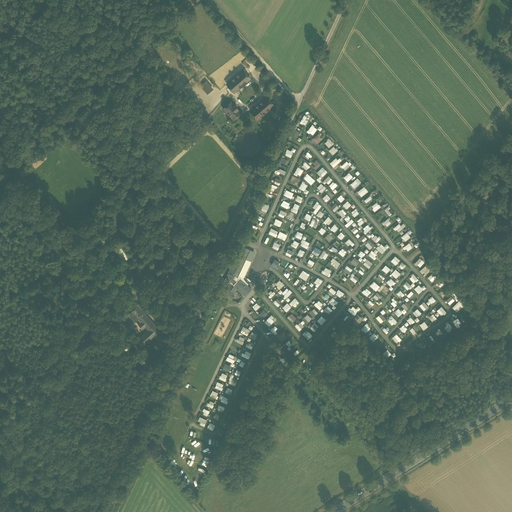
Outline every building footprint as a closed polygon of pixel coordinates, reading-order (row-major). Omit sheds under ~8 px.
[(243,69),(226,84),(234,94),(251,79),(243,69)] [(206,81),(200,86),(207,95),(213,89),(206,81)] [(266,96),(249,111),(257,120),(274,105),(266,96)] [(241,113),(231,101),(222,109),(232,121),(241,113)] [(306,119),(307,117),(304,115),(300,123),(305,125),(308,120),(306,119)] [(307,131),(312,135),(317,129),(312,125),(307,131)] [(291,135),(297,138),(300,132),(294,128),(291,135)] [(317,144),(322,139),(318,134),(312,139),(317,144)] [(329,137),(326,139),(328,141),(325,143),(328,148),(334,144),(329,137)] [(333,155),(338,150),(334,146),(329,151),(333,155)] [(292,157),(294,148),(292,148),(291,150),(286,149),(284,155),(292,157)] [(336,158),(330,163),(333,167),(342,160),(340,158),(337,160),(336,158)] [(315,166),(313,168),(316,170),(321,164),(317,160),(313,163),(315,166)] [(341,166),(345,170),(351,165),(347,160),(341,166)] [(306,161),(302,165),(306,170),(310,166),(306,161)] [(298,166),(294,174),(297,176),(298,174),(300,175),(304,170),(298,166)] [(322,178),(327,171),(322,167),(317,173),(322,178)] [(349,172),(343,177),(347,181),(353,177),(349,172)] [(311,184),(315,180),(307,173),(303,177),(311,184)] [(357,178),(350,184),(354,188),(361,182),(357,178)] [(307,194),(309,191),(305,188),(308,185),(303,181),(299,188),(307,194)] [(333,190),(337,185),(333,181),(329,186),(333,190)] [(320,190),(319,191),(321,193),(326,187),(321,183),(317,188),(320,190)] [(361,197),(368,191),(364,186),(357,192),(361,197)] [(286,189),(283,195),(291,198),(294,193),(286,189)] [(336,198),(340,203),(345,198),(341,194),(336,198)] [(283,200),(281,205),(288,208),(290,203),(283,200)] [(347,201),(343,205),(346,209),(351,205),(347,201)] [(375,211),(381,207),(377,202),(371,206),(375,211)] [(260,210),(267,212),(269,205),(263,203),(260,210)] [(294,203),(291,210),(296,213),(300,205),(294,203)] [(335,212),(339,207),(335,203),(330,208),(335,212)] [(389,209),(390,208),(389,205),(381,210),(386,218),(392,214),(389,209)] [(342,208),(338,212),(342,217),(347,213),(342,208)] [(354,217),(359,213),(356,208),(351,212),(354,217)] [(284,218),(287,212),(281,209),(278,215),(284,218)] [(309,221),(312,216),(306,213),(304,218),(309,221)] [(324,221),(328,225),(333,220),(329,216),(324,221)] [(387,226),(391,223),(387,218),(383,222),(387,226)] [(310,225),(316,227),(318,221),(312,219),(310,225)] [(351,219),(345,225),(347,227),(354,221),(351,219)] [(338,227),(334,224),(330,229),(334,232),(338,227)] [(366,226),(362,230),(366,234),(370,229),(366,226)] [(268,233),(276,237),(278,231),(271,228),(268,233)] [(285,240),(289,232),(281,228),(277,237),(285,240)] [(407,232),(401,237),(405,241),(411,236),(407,232)] [(376,234),(372,239),(376,243),(380,238),(376,234)] [(350,244),(352,246),(355,244),(349,238),(345,242),(348,246),(350,244)] [(303,239),(300,245),(307,248),(310,243),(303,239)] [(369,240),(365,245),(370,249),(374,244),(369,240)] [(272,247),(278,250),(281,244),(274,241),(272,247)] [(386,243),(384,246),(381,243),(376,248),(383,254),(389,246),(386,243)] [(120,245),(114,250),(120,258),(127,253),(120,245)] [(315,246),(312,252),(318,256),(322,250),(315,246)] [(249,250),(242,247),(229,274),(237,277),(249,250)] [(320,256),(325,260),(329,254),(324,250),(320,256)] [(372,250),(368,254),(374,259),(377,255),(372,250)] [(396,265),(400,260),(396,255),(391,261),(396,265)] [(354,257),(351,262),(357,266),(360,261),(354,257)] [(415,263),(419,267),(425,262),(420,257),(415,263)] [(275,258),(271,265),(276,268),(280,261),(275,258)] [(336,268),(340,263),(333,258),(330,263),(336,268)] [(363,264),(369,268),(373,263),(367,259),(363,264)] [(347,265),(343,270),(349,274),(353,269),(347,265)] [(386,265),(382,269),(386,273),(391,269),(386,265)] [(420,271),(422,274),(424,272),(426,274),(430,270),(425,265),(420,271)] [(322,273),(329,276),(332,270),(325,267),(322,273)] [(396,278),(401,274),(396,269),(391,274),(396,278)] [(299,276),(305,280),(310,274),(303,270),(299,276)] [(352,273),(349,278),(356,282),(359,278),(352,273)] [(432,282),(437,277),(433,273),(428,278),(432,282)] [(152,285),(156,289),(163,281),(159,277),(152,285)] [(386,282),(391,287),(395,282),(391,278),(386,282)] [(244,296),(251,289),(240,279),(234,286),(244,296)] [(280,279),(275,284),(280,289),(285,284),(280,279)] [(369,294),(371,295),(380,287),(374,281),(369,285),(374,289),(369,294)] [(407,290),(412,287),(408,281),(403,285),(407,290)] [(418,284),(414,288),(419,294),(426,287),(424,285),(421,287),(418,284)] [(161,294),(166,297),(172,288),(167,285),(161,294)] [(386,294),(390,290),(385,286),(381,290),(386,294)] [(366,296),(370,291),(366,287),(362,292),(366,296)] [(287,298),(293,292),(290,289),(284,295),(287,298)] [(411,291),(407,295),(410,299),(415,295),(411,291)] [(177,304),(183,295),(178,292),(173,301),(177,304)] [(449,305),(455,300),(451,296),(446,300),(449,305)] [(293,306),(298,301),(295,297),(289,303),(293,306)] [(333,306),(338,301),(333,297),(329,302),(333,306)] [(277,306),(282,302),(277,298),(273,302),(277,306)] [(319,300),(314,304),(319,309),(323,305),(319,300)] [(459,300),(452,307),(457,312),(464,305),(459,300)] [(406,310),(410,306),(405,301),(401,306),(406,310)] [(424,301),(419,305),(424,311),(429,307),(424,301)] [(287,311),(291,307),(287,303),(282,307),(287,311)] [(142,313),(142,312),(144,314),(145,313),(137,304),(124,315),(132,324),(137,320),(140,323),(138,325),(142,329),(145,327),(148,330),(136,341),(142,347),(154,336),(157,340),(154,343),(159,349),(162,346),(163,346),(168,341),(164,336),(154,325),(153,326),(142,313)] [(327,305),(323,309),(328,314),(332,310),(327,305)] [(359,309),(353,305),(348,310),(354,315),(359,309)] [(437,309),(441,316),(446,312),(442,306),(437,309)] [(314,308),(309,312),(314,317),(318,312),(314,308)] [(397,317),(406,311),(404,309),(400,311),(399,308),(394,311),(397,317)] [(417,308),(412,313),(416,317),(421,313),(417,308)] [(263,309),(259,314),(263,318),(268,314),(263,309)] [(291,313),(287,317),(293,322),(297,318),(291,313)] [(382,313),(376,317),(380,323),(386,319),(382,313)] [(433,313),(428,317),(432,322),(437,318),(433,313)] [(303,319),(307,323),(312,319),(307,314),(303,319)] [(272,315),(264,321),(269,326),(274,321),(272,319),(274,317),(272,315)] [(321,325),(326,320),(321,315),(317,320),(321,325)] [(358,325),(363,320),(357,315),(353,320),(358,325)] [(387,319),(392,325),(397,321),(392,315),(387,319)] [(410,325),(414,321),(410,317),(406,320),(410,325)] [(459,326),(458,324),(460,323),(457,318),(452,321),(456,328),(459,326)] [(299,330),(305,323),(301,320),(296,327),(299,330)] [(424,321),(419,324),(423,330),(428,327),(424,321)] [(310,328),(314,331),(318,327),(314,323),(310,328)] [(400,328),(403,333),(408,329),(404,324),(400,328)] [(241,332),(248,335),(250,329),(243,326),(241,332)] [(309,340),(313,335),(306,330),(302,334),(309,340)] [(372,342),(377,337),(373,333),(368,338),(372,342)] [(396,333),(391,337),(396,343),(401,339),(396,333)] [(384,347),(379,341),(375,345),(380,350),(384,347)] [(315,362),(322,356),(315,349),(308,355),(315,362)] [(234,363),(237,357),(229,353),(226,359),(234,363)] [(222,373),(219,379),(225,381),(228,375),(222,373)] [(237,380),(231,377),(228,382),(235,385),(237,380)] [(200,416),(198,421),(200,421),(199,424),(204,426),(207,419),(200,416)]
